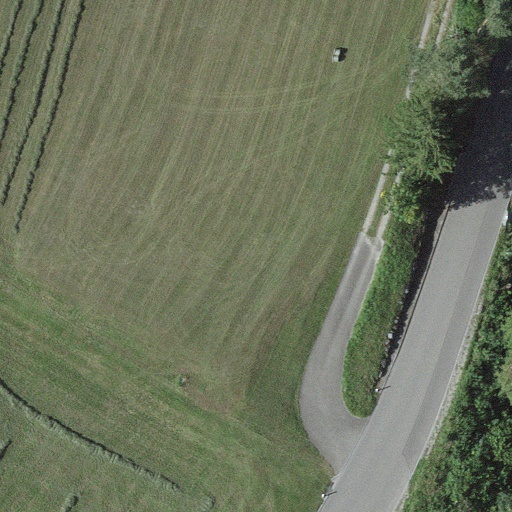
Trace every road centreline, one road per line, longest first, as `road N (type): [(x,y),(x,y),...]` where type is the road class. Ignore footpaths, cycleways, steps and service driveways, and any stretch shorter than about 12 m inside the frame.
road 1 (track): [(438,0),(307,328),(401,436)]
road 2 (tertiary): [(511,134),(401,436),(358,511)]
